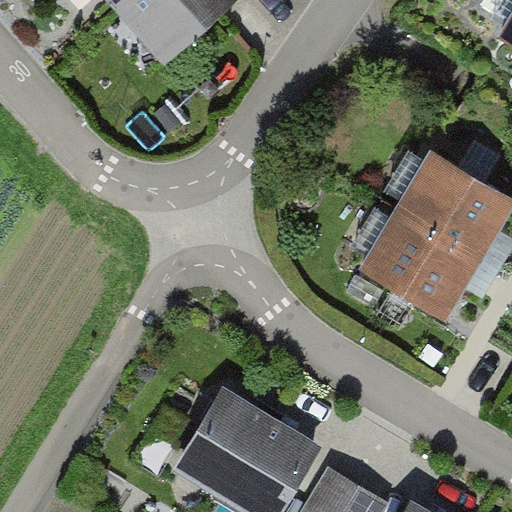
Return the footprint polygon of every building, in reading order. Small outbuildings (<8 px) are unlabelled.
[(130,0),(126,4),(171,55),(232,0),(130,0)] [(511,22),(503,36),(511,40),(511,0),(489,0),(485,7),(511,22)] [(511,197),(434,151),(399,209),(481,257),(511,205),(511,197)] [(399,209),(365,266),(446,315),(481,257),(399,209)] [(276,511),(315,448),(226,395),(184,466),(261,511),(276,511)] [(378,511),(384,504),(333,474),(309,511),(378,511)]
